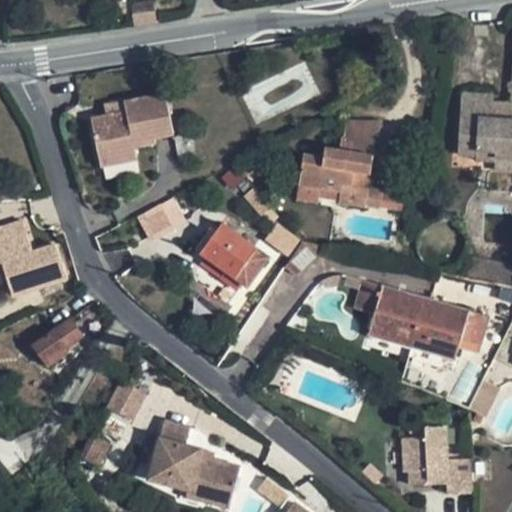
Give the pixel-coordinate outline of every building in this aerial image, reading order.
[(156,24),(154,1),(132,3),(136,26),(156,24)] [(176,133),(167,93),(125,101),(128,112),(108,116),(93,119),(102,166),(139,158),(137,146),(158,142),(157,137),(176,133)] [(494,96),(463,95),(459,153),(478,154),(478,149),(497,151),(497,156),(511,157),(511,120),(493,119),(494,101),(494,96)] [(128,112),(125,101),(105,105),(108,116),(128,112)] [(511,120),(511,102),(494,101),(493,119),(511,120)] [(380,123),(349,122),(347,137),(355,139),(353,151),(375,154),(380,123)] [(199,160),(193,124),(179,127),(179,130),(180,134),(180,135),(178,137),(176,137),(180,161),(181,163),(183,163),(185,163),(199,160)] [(347,137),(343,137),(341,149),(327,147),(325,158),(305,155),(300,186),(342,192),(341,202),(367,207),(382,209),(385,191),(370,189),(354,186),(356,172),(372,174),(375,154),(353,151),(355,139),(347,137)] [(478,159),(496,160),(497,156),(497,151),(478,149),(478,154),(478,159)] [(511,157),(497,156),(496,160),(496,169),(511,170),(511,157)] [(262,170),(252,162),(243,173),(253,181),(262,170)] [(174,197),(136,215),(148,240),(186,222),(174,197)] [(35,252),(25,222),(0,229),(0,263),(4,263),(14,296),(69,278),(58,245),(35,252)] [(270,256),(224,223),(202,253),(249,285),(270,256)] [(288,254),(296,241),(275,228),(267,240),(288,254)] [(322,247),(304,241),(286,267),(299,276),(319,256),(322,247)] [(486,259),(468,256),(464,275),(482,279),(486,259)] [(502,262),(486,259),(482,279),(498,282),(502,262)] [(511,275),(511,264),(502,262),(498,282),(511,283),(511,275)] [(365,280),(352,278),(349,288),(362,290),(365,280)] [(428,298),(365,280),(362,290),(356,309),(376,314),(370,335),(413,347),(456,359),(461,344),(481,350),(490,316),(433,300),(428,298)] [(231,304),(204,283),(196,293),(223,314),(231,304)] [(84,337),(73,320),(55,331),(35,345),(49,366),(70,352),(67,348),(84,337)] [(144,387),(122,375),(109,402),(131,413),(144,387)] [(194,428),(169,421),(153,481),(191,491),(193,482),(238,495),(245,469),(202,457),(205,447),(189,444),(194,428)] [(450,462),(449,426),(426,427),(426,437),(405,438),(407,472),(412,471),(413,485),(425,484),(430,479),(447,478),(448,483),(448,491),(474,490),(473,461),(450,462)] [(110,449),(90,439),(79,461),(99,471),(110,449)] [(238,495),(193,482),(189,497),(234,509),(238,495)] [(310,511),(293,500),(285,511),(310,511)]
